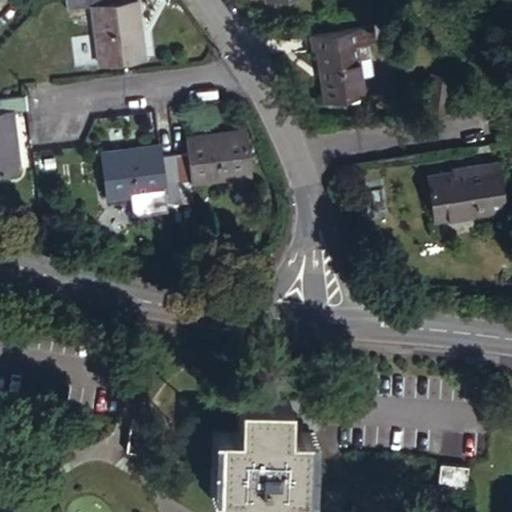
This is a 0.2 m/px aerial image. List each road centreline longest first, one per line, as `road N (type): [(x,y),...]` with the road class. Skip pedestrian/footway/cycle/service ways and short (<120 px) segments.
road 1 (unclassified): [(311,317),(172,307),(0,253)]
road 2 (residential): [(251,71),(49,103)]
road 3 (unclassified): [(511,337),(311,317)]
road 4 (residential): [(294,157),(457,123)]
road 5 (residential): [(311,317),(305,192),(294,157)]
